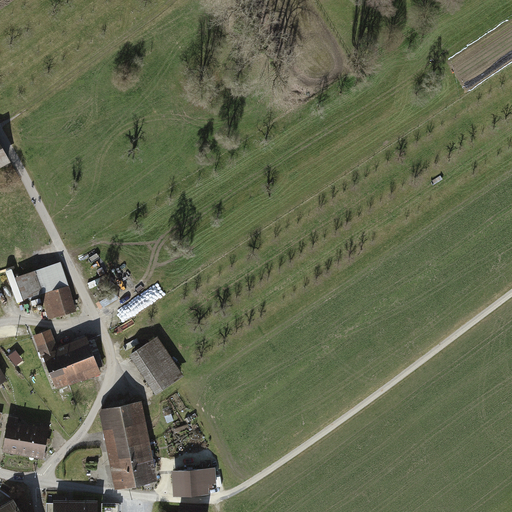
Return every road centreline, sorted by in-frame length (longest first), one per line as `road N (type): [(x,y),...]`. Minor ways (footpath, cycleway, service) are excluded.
road 1 (track): [(0,132),(97,318),(111,363),(89,421),(38,482)]
road 2 (track): [(511,292),(239,489)]
